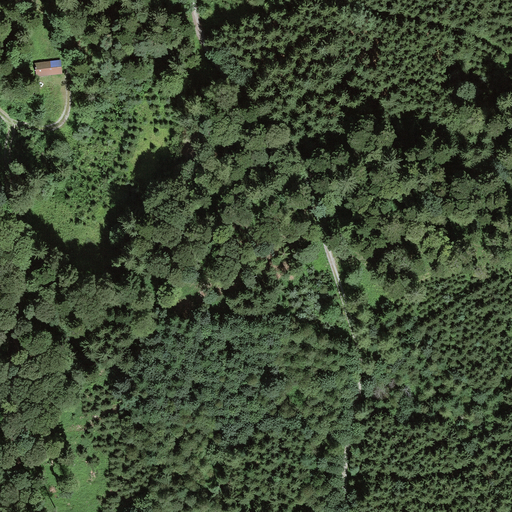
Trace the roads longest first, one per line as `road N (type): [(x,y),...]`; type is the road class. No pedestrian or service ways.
road 1 (track): [(192,0),(212,60),(271,115),(302,169),(337,268),(358,356),(343,462),(346,511)]
road 2 (track): [(67,0),(65,115),(49,130),(0,114)]
